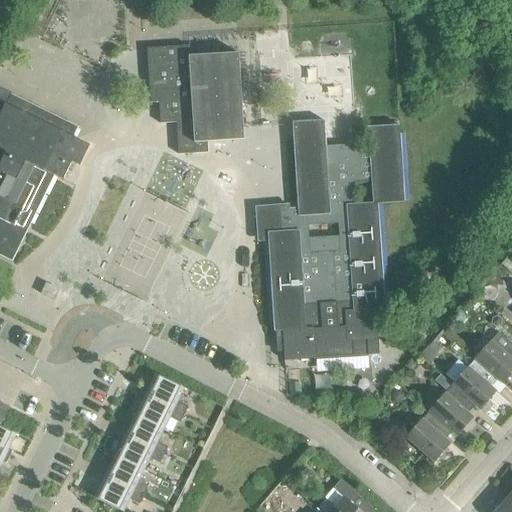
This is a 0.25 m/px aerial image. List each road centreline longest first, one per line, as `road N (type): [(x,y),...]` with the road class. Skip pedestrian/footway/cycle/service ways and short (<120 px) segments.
road 1 (residential): [(405,511),(318,437),(139,343),(104,346),(75,392)]
road 2 (residential): [(16,511),(75,392)]
